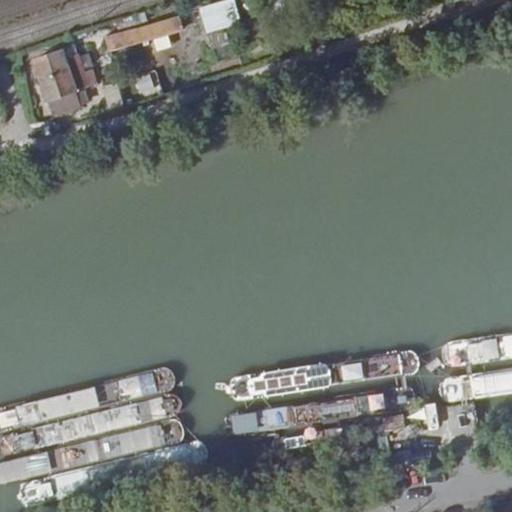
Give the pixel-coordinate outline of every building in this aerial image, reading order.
[(226,0),(199,8),(207,33),(241,23),(234,0),(226,0)] [(267,0),(266,1),(271,15),(288,9),(284,0),(267,0)] [(168,20),(172,31),(183,28),(180,17),(168,20)] [(172,31),(168,20),(106,37),(109,49),(172,31)] [(20,56),(34,95),(37,105),(66,95),(63,85),(76,80),(65,49),(51,53),(49,46),(20,56)]
